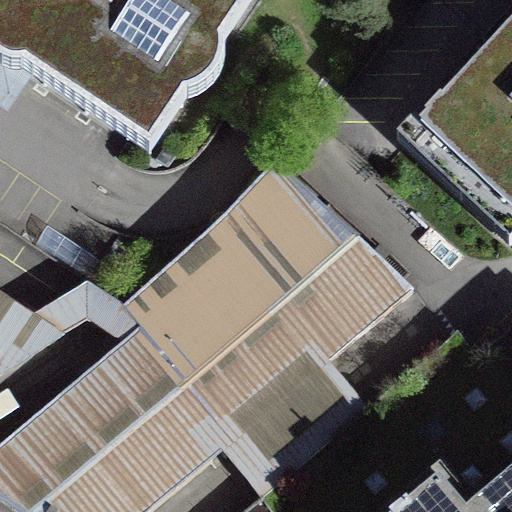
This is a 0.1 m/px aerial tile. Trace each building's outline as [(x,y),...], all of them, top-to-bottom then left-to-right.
[(223,48),(255,0),(0,0),(0,68),(9,73),(22,72),(149,157),(186,103),(203,96),(216,83),(221,72),(224,60),(223,48)] [(511,18),(408,133),(511,231),(511,18)] [(152,511),(413,293),(277,166),(225,219),(124,309),(147,324),(0,448),(0,500),(17,511),(152,511)] [(511,466),(503,474),(511,484),(511,466)] [(511,511),(511,484),(503,474),(467,504),(440,472),(391,511),(511,511)]
